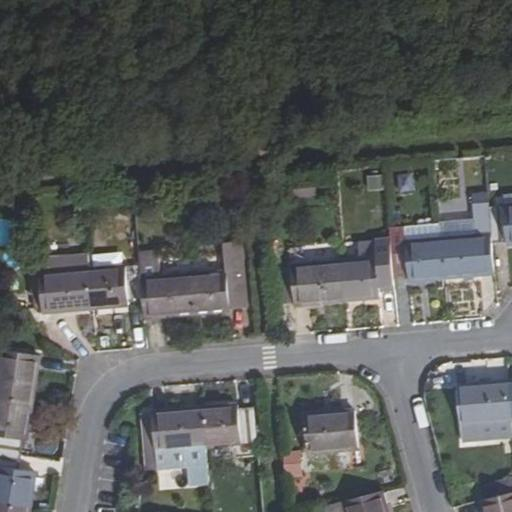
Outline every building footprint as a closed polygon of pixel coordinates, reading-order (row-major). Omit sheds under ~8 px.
[(493,237),(493,243),(508,242),(508,244),(511,243),(511,207),(490,209),(492,222),(493,237)] [(493,237),(492,222),(441,227),(442,241),(493,237)] [(442,241),(441,227),(391,231),(392,246),(442,241)] [(442,241),(445,278),(496,274),(493,243),(493,237),(442,241)] [(392,246),(395,280),(407,278),(407,282),(445,278),(442,241),(392,246)] [(245,306),(240,244),(225,245),(227,272),(193,275),(196,313),(230,310),(230,308),(245,306)] [(343,262),(346,300),(379,297),(378,281),(395,280),(392,246),(375,248),(376,261),(343,262)] [(94,309),(91,272),(89,255),(48,259),(50,275),(32,277),(34,296),(36,296),(44,296),(45,310),(45,314),(94,309)] [(293,267),(296,305),(346,300),(343,262),(293,267)] [(160,299),(161,317),(196,313),(193,275),(158,279),(157,266),(141,267),(144,300),(160,299)] [(91,272),(94,309),(127,306),(126,301),(144,300),(141,267),(91,272)] [(45,310),(44,296),(36,296),(37,311),(45,310)] [(2,352),(0,361),(0,401),(31,406),(38,359),(2,352)] [(459,390),(462,424),(511,420),(511,396),(511,383),(473,385),(474,389),(459,390)] [(462,424),(459,393),(444,394),(447,426),(462,425),(462,424)] [(0,401),(0,452),(21,456),(22,440),(25,441),(31,406),(0,401)] [(207,408),(209,446),(256,442),(253,408),(236,409),(236,406),(207,408)] [(147,451),(160,450),(161,469),(191,467),(193,487),(212,485),(209,446),(207,408),(145,414),(147,451)] [(304,416),(307,453),(356,449),(353,411),(304,416)] [(511,441),(511,420),(462,424),(462,425),(464,443),(464,445),(511,441)] [(464,443),(462,425),(447,426),(449,444),(464,443)] [(160,450),(147,451),(149,470),(161,469),(160,450)] [(0,503),(29,509),(34,473),(18,470),(21,456),(0,452),(0,503)] [(287,479),(303,478),(301,453),(284,455),(287,479)] [(385,511),(380,493),(343,503),(323,509),(323,511),(385,511)] [(511,511),(511,493),(482,503),(484,511),(511,511)] [(0,503),(0,511),(28,511),(29,509),(0,503)]
